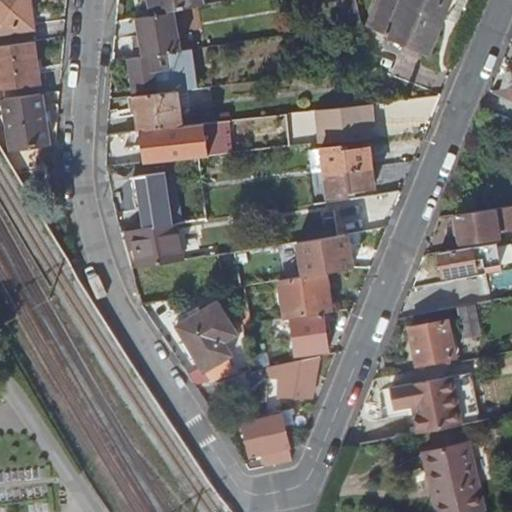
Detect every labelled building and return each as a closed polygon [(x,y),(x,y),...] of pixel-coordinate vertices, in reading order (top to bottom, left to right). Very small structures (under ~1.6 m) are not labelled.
[(0,0),(0,34),(38,29),(33,0),(0,0)] [(177,13),(208,7),(206,0),(152,0),(156,16),(177,13)] [(365,25),(359,0),(345,0),(351,27),(365,25)] [(405,0),(392,34),(390,33),(388,38),(430,55),(453,0),(405,0)] [(145,58),(183,53),(177,13),(156,16),(139,19),(145,58)] [(12,99),(42,96),(40,85),(42,85),(38,42),(0,46),(0,90),(10,89),(12,99)] [(194,51),(183,53),(145,58),(131,61),(136,93),(158,90),(156,75),(170,72),(173,93),(179,92),(200,89),(194,51)] [(511,98),(511,88),(496,89),(511,98)] [(217,90),(192,94),(194,108),(219,105),(217,90)] [(184,128),(179,92),(173,93),(138,97),(143,132),(184,128)] [(8,100),(9,106),(44,99),(44,95),(42,96),(12,99),(8,100)] [(50,143),(44,99),(9,106),(14,149),(50,143)] [(372,141),(371,130),(369,107),(320,113),(324,146),(372,141)] [(145,135),(110,138),(112,162),(147,159),(145,135)] [(327,174),(376,169),(373,149),(346,152),(346,148),(312,153),(315,173),(320,172),(320,175),(327,174)] [(378,189),(376,169),(327,174),(329,192),(330,199),(351,197),(351,192),(378,189)] [(320,193),(329,192),(327,174),(320,175),(318,175),(320,193)] [(146,231),(174,227),(167,175),(138,179),(146,231)] [(511,207),(459,216),(464,243),(502,237),(501,227),(511,225),(511,207)] [(177,227),(174,227),(146,231),(131,233),(132,240),(129,241),(133,253),(139,252),(142,270),(185,262),(177,227)] [(356,270),(350,235),(300,243),(307,279),(327,275),(356,270)] [(504,243),(491,246),(492,254),(505,251),(504,243)] [(280,246),(249,252),(251,265),(283,259),(280,246)] [(480,272),(478,267),(476,255),(482,254),(486,253),(485,247),(443,254),(448,278),(480,272)] [(330,296),(327,275),(307,279),(283,283),(288,320),(293,319),(325,315),(328,314),(325,297),(330,296)] [(225,346),(240,338),(222,305),(180,330),(207,376),(233,360),(225,346)] [(476,306),(462,309),(468,339),(483,336),(476,306)] [(325,315),(293,319),(298,356),(330,351),(325,315)] [(433,369),(451,365),(449,359),(458,357),(449,320),(414,328),(422,365),(431,363),(433,369)] [(321,358),(267,370),(265,381),(286,383),(285,387),(281,386),(281,401),(314,401),(321,358)] [(398,410),(416,406),(421,405),(423,412),(418,414),(422,434),(482,422),(471,373),(394,389),(398,410)] [(238,378),(204,389),(209,404),(243,393),(238,378)] [(291,459),(284,426),(280,412),(242,421),(251,457),(260,455),(264,465),(291,459)] [(280,412),(284,426),(297,427),(294,413),(280,412)] [(471,445),(427,454),(434,490),(439,489),(443,511),(469,511),(484,509),(471,445)]
